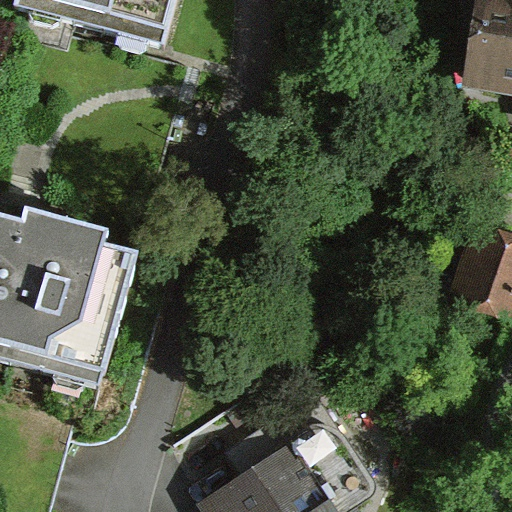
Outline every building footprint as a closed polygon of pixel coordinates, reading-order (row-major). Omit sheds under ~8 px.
[(16,0),(14,9),(161,49),(175,0),(16,0)] [(511,0),(475,0),(463,89),(511,95),(511,0)] [(19,235),(0,229),(0,371),(99,398),(136,264),(99,254),(103,241),(23,220),(19,235)] [(511,244),(477,233),(452,310),(511,329),(511,244)] [(243,485),(206,505),(209,511),(349,511),(338,492),(369,475),(328,399),(226,455),(243,485)]
